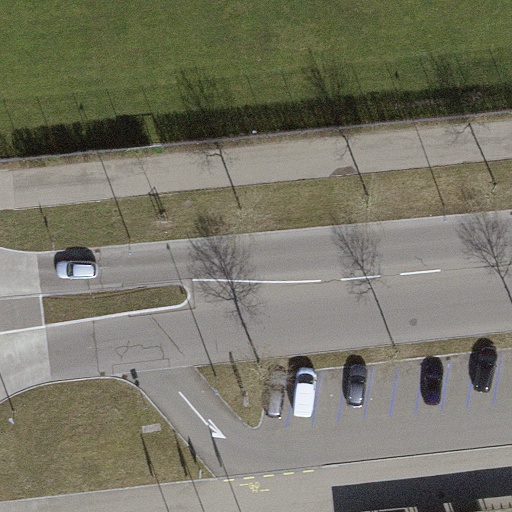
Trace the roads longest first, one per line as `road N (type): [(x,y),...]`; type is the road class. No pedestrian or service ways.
road 1 (tertiary): [(511,264),(243,291)]
road 2 (tertiary): [(0,371),(139,342),(243,291)]
road 3 (tertiary): [(243,291),(131,264),(0,273)]
